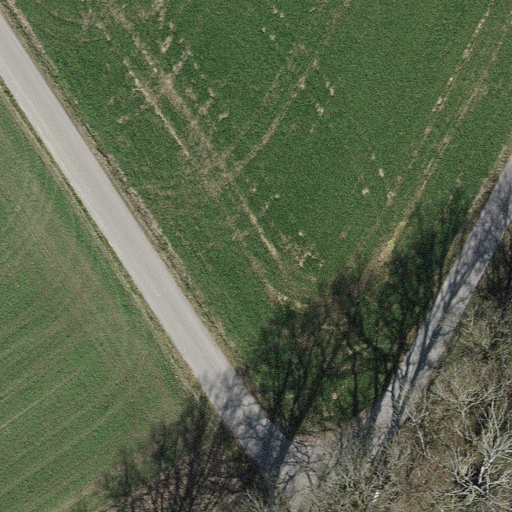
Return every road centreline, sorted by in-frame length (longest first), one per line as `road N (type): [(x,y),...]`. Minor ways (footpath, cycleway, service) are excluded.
road 1 (unclassified): [(0,21),(189,315),(267,394),(316,426),(376,421),(428,380),(511,207)]
road 2 (track): [(145,511),(267,394)]
